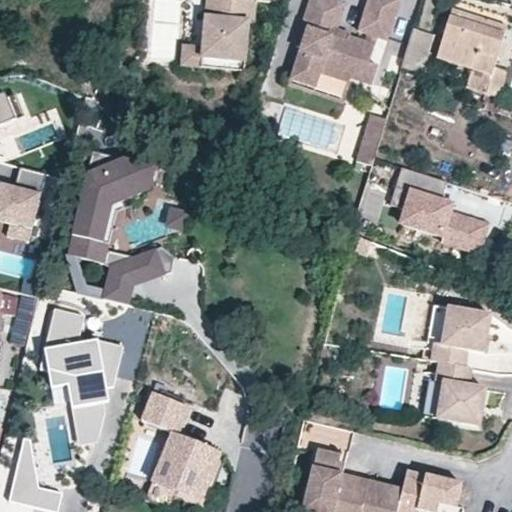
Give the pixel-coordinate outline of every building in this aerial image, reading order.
[(203,58),(248,62),(252,25),(259,25),(261,2),(273,1),(273,0),(239,0),(236,3),(229,2),(228,0),(208,0),(204,48),(203,58)] [(321,88),(326,75),(353,84),(355,79),(376,85),(382,68),(373,64),(379,45),(370,42),(355,36),(352,42),(339,38),(341,29),(349,5),(335,0),(317,0),(302,48),(307,50),(297,80),(321,88)] [(403,11),(391,6),(393,0),(375,0),(364,32),(373,35),(382,38),(392,42),(403,11)] [(403,11),(406,1),(402,0),(393,0),(391,6),(403,11)] [(451,16),(439,56),(474,68),(492,73),(487,93),(501,97),(508,71),(500,69),(496,67),(507,33),(508,26),(454,8),(451,16)] [(341,29),(339,38),(352,42),(355,36),(355,33),(341,29)] [(433,39),(415,33),(404,67),(423,72),(433,39)] [(373,35),(370,42),(379,45),(382,38),(373,35)] [(185,45),(184,67),(247,74),(248,62),(203,58),(204,48),(185,45)] [(468,87),(487,93),(492,73),(474,68),(471,76),(468,87)] [(487,103),(487,108),(511,115),(511,100),(501,97),(487,93),(486,94),(484,102),(487,103)] [(8,94),(0,96),(0,127),(29,116),(21,96),(10,100),(8,94)] [(388,120),(373,116),(368,133),(383,137),(388,120)] [(374,166),(377,160),(383,137),(368,133),(359,162),(374,166)] [(143,198),(148,198),(155,170),(95,155),(78,224),(86,226),(77,260),(112,269),(107,292),(105,300),(132,306),(136,286),(173,274),(176,259),(164,249),(123,263),(110,253),(112,246),(103,243),(113,204),(126,205),(143,198)] [(7,237),(29,242),(46,174),(19,167),(14,188),(0,184),(0,221),(10,224),(7,237)] [(444,202),(450,183),(404,169),(392,206),(408,210),(403,225),(444,238),(443,243),(481,255),(490,227),(452,215),(455,206),(444,202)] [(103,243),(112,246),(116,222),(150,203),(158,171),(155,170),(148,198),(143,198),(126,205),(113,204),(103,243)] [(80,295),(105,300),(107,292),(88,288),(77,260),(86,226),(78,224),(69,262),(80,295)] [(22,297),(11,342),(24,345),(35,300),(22,297)] [(461,361),(464,344),(481,347),(488,308),(432,298),(425,337),(432,338),(429,356),(437,357),(461,361)] [(43,371),(51,373),(53,390),(71,387),(74,408),(81,408),(85,437),(100,435),(106,411),(104,403),(109,402),(107,388),(114,387),(124,347),(99,341),(84,344),(82,336),(86,317),(56,310),(43,371)] [(479,404),(483,383),(466,380),(470,363),(461,361),(437,357),(435,368),(433,378),(442,380),(435,416),(469,422),(473,403),(479,404)] [(143,421),(173,433),(155,481),(178,491),(203,501),(223,452),(180,435),(191,407),(154,392),(143,421)] [(479,404),(473,403),(469,422),(476,423),(479,404)] [(85,437),(81,408),(74,408),(79,445),(98,443),(100,435),(85,437)] [(25,435),(15,478),(40,484),(31,436),(25,435)] [(303,511),(308,511),(332,511),(341,473),(337,472),(339,456),(315,451),(308,486),(303,511)] [(459,504),(464,482),(410,470),(406,487),(400,511),(421,511),(422,507),(441,511),(443,502),(459,504)] [(370,479),(341,473),(332,511),(362,511),(366,500),(370,479)] [(15,478),(10,498),(58,510),(63,490),(40,484),(15,478)] [(366,500),(374,502),(378,482),(370,479),(366,500)] [(178,491),(155,481),(147,500),(171,509),(178,491)] [(400,511),(406,487),(378,482),(374,502),(366,500),(362,511),(400,511)]
